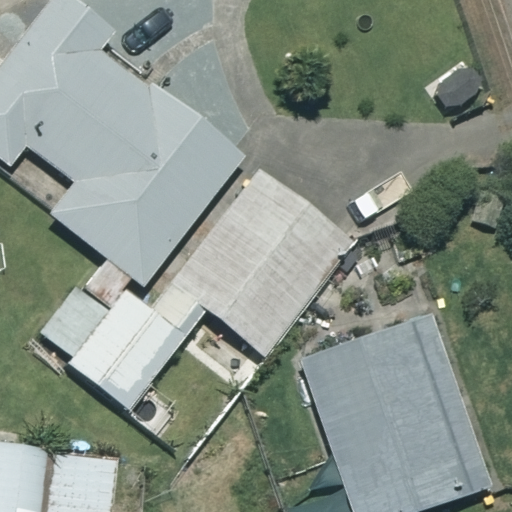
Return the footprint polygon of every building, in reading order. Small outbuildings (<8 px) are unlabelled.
[(70,181),(50,210),(154,280),(244,147),(81,36),(10,140),(70,181)] [(354,236),(258,167),(170,288),(267,357),(354,236)] [(130,419),(190,333),(126,288),(67,374),(130,419)] [(440,318),(301,363),(349,511),(426,511),(495,490),(440,318)] [(109,511),(112,457),(0,451),(0,511),(109,511)]
